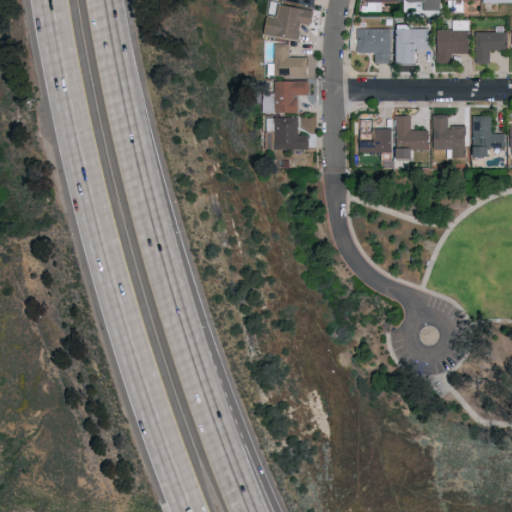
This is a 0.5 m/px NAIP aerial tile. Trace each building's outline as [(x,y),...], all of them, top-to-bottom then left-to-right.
[(438,0),(404,0),(405,1),(420,1),(420,9),(439,9),(438,0)] [(260,33),(294,39),(297,22),(310,24),(313,10),(265,1),(260,33)] [(450,29),(433,28),(432,62),(449,62),(450,52),(466,52),(466,19),(450,19),(450,29)] [(389,62),(410,62),(410,48),(427,49),(427,28),(406,27),(406,24),(390,23),(389,62)] [(389,28),(355,28),(355,52),(373,52),(373,61),(388,61),(389,28)] [(472,31),(473,62),(489,62),(488,49),(506,48),(506,31),(472,31)] [(271,75),(304,75),(305,56),(287,56),(287,43),(272,43),(271,75)] [(306,79),(271,80),(272,92),(259,92),(259,112),(295,111),(294,94),(307,94),(306,79)] [(426,130),(409,129),(409,115),(393,115),(392,146),(390,146),(390,157),(407,158),(407,149),(425,149),(426,130)] [(431,148),(445,148),(445,157),(463,157),(462,124),(445,124),(445,115),(431,115),(431,148)] [(488,115),(468,115),(469,156),(482,155),(482,146),(503,146),(503,132),(489,132),(488,115)] [(263,117),(264,149),(306,148),(306,134),(295,134),(295,116),(263,117)] [(388,151),(388,127),(372,128),(372,118),(355,119),(355,152),(388,151)]
